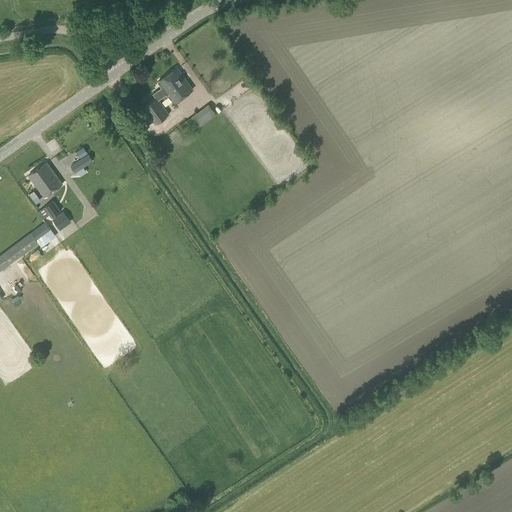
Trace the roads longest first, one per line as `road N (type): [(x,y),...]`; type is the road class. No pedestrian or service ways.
road 1 (tertiary): [(0,158),(114,74)]
road 2 (tertiary): [(114,74),(234,0)]
road 3 (unclassified): [(0,38),(73,33),(114,74)]
